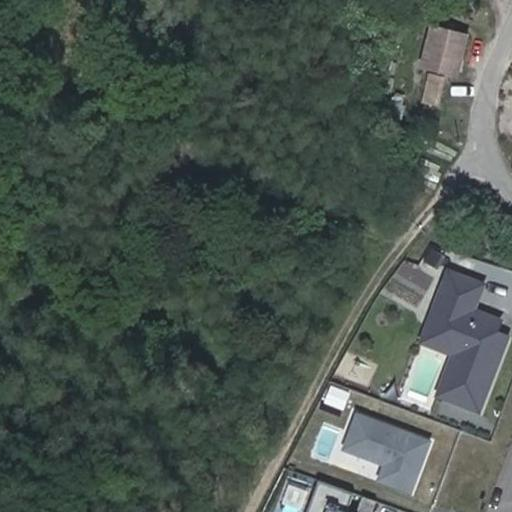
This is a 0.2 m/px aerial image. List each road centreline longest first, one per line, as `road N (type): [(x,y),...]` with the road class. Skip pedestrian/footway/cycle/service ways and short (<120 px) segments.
road 1 (track): [(0,65),(413,247)]
road 2 (track): [(483,133),(446,209),(339,335),(252,511)]
road 3 (residential): [(511,171),(483,133),(511,5)]
